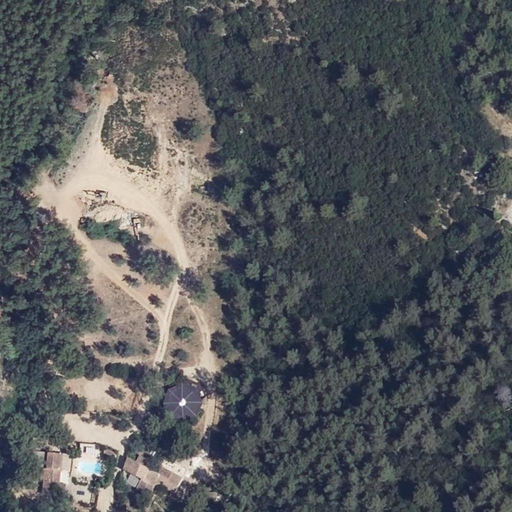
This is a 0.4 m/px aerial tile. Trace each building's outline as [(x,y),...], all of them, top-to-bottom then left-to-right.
[(67,383),(58,381),(56,402),(64,402),(67,383)] [(200,415),(198,383),(164,385),(166,417),(200,415)] [(81,460),(104,462),(105,450),(82,448),(81,460)] [(60,501),(61,488),(64,459),(54,458),(55,454),(51,454),(51,458),(35,456),(33,473),(36,474),(35,479),(36,483),(39,486),(45,486),(44,500),(60,501)] [(113,455),(109,463),(113,463),(113,462),(117,463),(118,459),(116,456),(113,455)] [(138,493),(144,496),(154,475),(137,466),(135,470),(129,466),(126,474),(143,483),(138,493)] [(154,475),(144,496),(151,500),(164,479),(154,475)]
